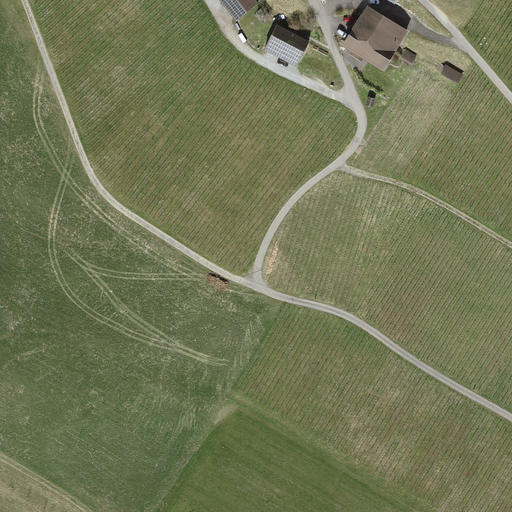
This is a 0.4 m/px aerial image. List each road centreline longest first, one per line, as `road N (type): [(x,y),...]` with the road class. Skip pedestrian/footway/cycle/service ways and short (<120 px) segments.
road 1 (track): [(22,0),(84,159),(109,197),(213,267),(258,283)]
road 2 (track): [(258,283),(264,246),(287,206),(361,134),(318,13)]
road 3 (track): [(511,418),(358,321),(258,283)]
road 4 (track): [(337,162),(434,199),(511,246)]
road 5 (track): [(357,106),(244,48),(211,0)]
road 6 (track): [(511,100),(424,0)]
